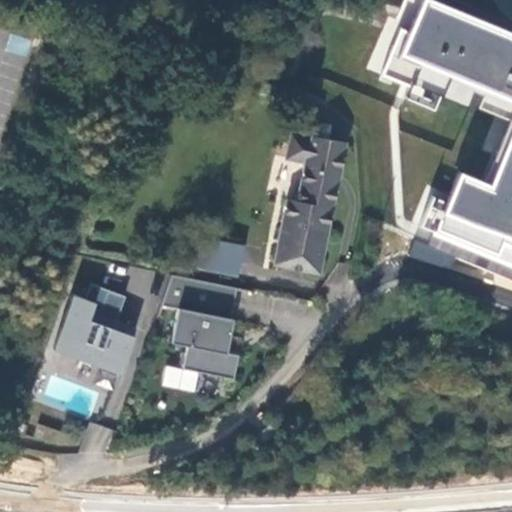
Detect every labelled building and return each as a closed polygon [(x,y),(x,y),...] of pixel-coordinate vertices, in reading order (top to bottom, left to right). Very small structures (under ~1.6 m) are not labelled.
[(429,249),(511,290),(511,42),(409,0),(402,0),(393,19),(387,17),(365,69),(405,88),(400,98),(437,114),(443,98),(506,122),(483,180),(459,172),(448,202),(433,196),(422,228),(433,235),(429,249)] [(194,79),(187,77),(185,86),(192,88),(194,79)] [(286,202),(274,265),(320,274),(334,206),(349,132),(317,125),(313,138),(310,137),(310,139),(291,136),(287,155),(306,159),(296,203),(289,202),(286,202)] [(195,271),(239,276),(243,245),(199,239),(195,271)] [(151,294),(151,268),(128,268),(128,294),(151,294)] [(183,370),(234,381),(239,356),(227,354),(233,320),(231,320),(237,289),(172,276),(162,307),(178,310),(171,344),(187,347),(183,370)] [(92,287),(86,302),(74,297),(54,352),(77,360),(79,354),(100,361),(98,367),(121,376),(134,339),(114,332),(125,298),(92,287)] [(87,446),(106,450),(111,428),(91,424),(87,446)] [(258,438),(265,446),(279,433),(271,426),(258,438)]
